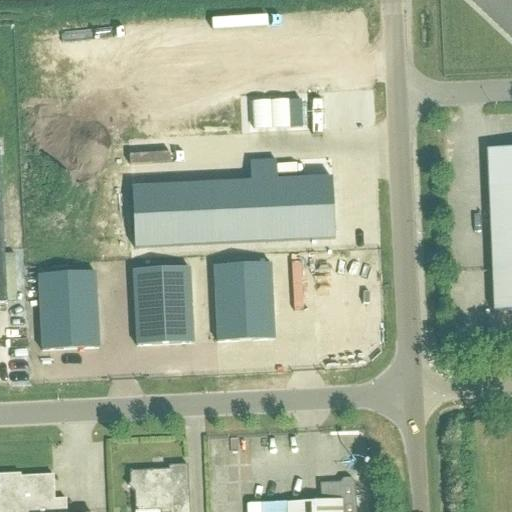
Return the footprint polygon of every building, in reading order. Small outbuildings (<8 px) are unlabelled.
[(301,103),(289,103),(290,131),(302,130),(301,103)] [(488,193),(511,191),(511,150),(486,152),(488,193)] [(131,190),(134,251),(335,241),(332,180),(131,190)] [(489,233),(511,231),(511,191),(488,193),(489,233)] [(491,273),(511,271),(511,231),(489,233),(491,273)] [(213,269),(217,345),(274,342),(270,266),(213,269)] [(193,346),(189,271),(132,273),(136,349),(193,346)] [(493,314),(511,312),(511,271),(491,273),(493,314)] [(95,275),(38,278),(42,354),(99,351),(95,275)] [(189,511),(187,467),(168,468),(169,475),(153,476),(153,473),(129,474),(130,485),(127,488),(134,495),(134,511),(189,511)] [(20,479),(20,476),(0,477),(0,511),(66,511),(66,501),(54,502),(53,478),(20,479)] [(286,511),(355,511),(354,484),(320,486),(321,503),(286,505),(286,511)]
